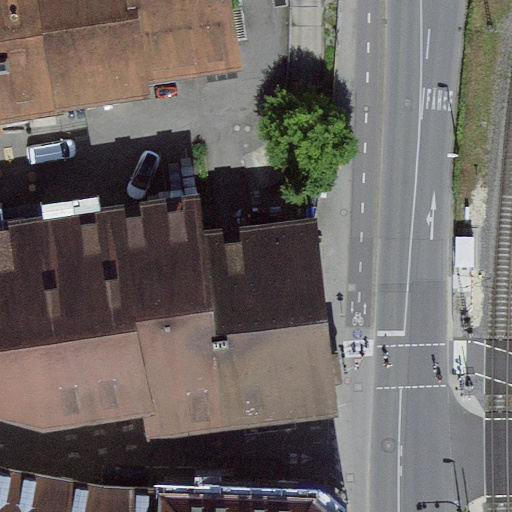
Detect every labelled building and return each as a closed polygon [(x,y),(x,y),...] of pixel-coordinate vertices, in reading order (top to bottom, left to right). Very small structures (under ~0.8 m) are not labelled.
[(241,60),(231,0),(0,0),(0,114),(64,106),(63,98),(150,87),(147,73),(241,60)] [(114,212),(145,403),(150,429),(338,406),(318,226),(205,240),(199,199),(114,212)] [(0,417),(17,421),(145,403),(114,212),(45,222),(46,225),(0,232),(0,417)] [(0,511),(96,511),(101,486),(0,469),(0,511)] [(334,511),(320,496),(101,486),(96,511),(334,511)]
